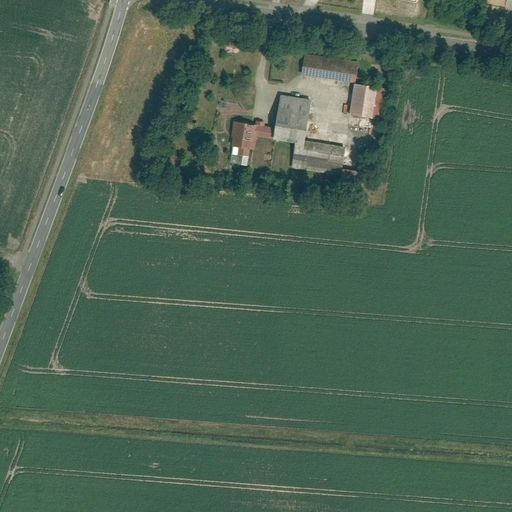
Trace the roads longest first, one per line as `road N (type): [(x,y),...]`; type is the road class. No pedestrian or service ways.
road 1 (tertiary): [(0,350),(124,0)]
road 2 (tertiary): [(191,0),(511,55)]
